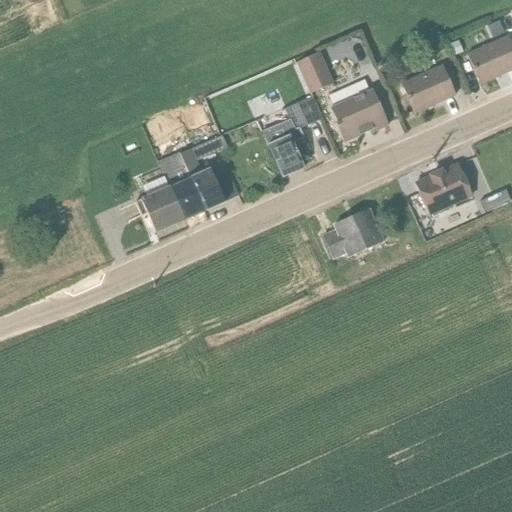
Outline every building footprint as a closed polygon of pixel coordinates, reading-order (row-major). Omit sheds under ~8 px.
[(480,84),(511,68),(511,49),(506,36),(467,54),(480,84)] [(319,52),(295,63),(310,94),(334,83),(319,52)] [(415,114),(455,95),(442,66),(401,84),(415,114)] [(334,123),(343,142),(369,131),(371,133),(388,124),(372,90),(329,108),(338,122),(334,123)] [(325,126),(310,100),(290,111),(305,137),(325,126)] [(204,211),(236,196),(226,174),(214,179),(209,169),(201,172),(196,161),(227,148),(222,136),(180,155),(204,211)] [(303,169),(289,136),(268,145),(282,178),(303,169)] [(180,155),(159,164),(170,188),(184,221),(204,211),(180,155)] [(415,185),(429,216),(431,215),(433,217),(447,211),(446,209),(471,197),(457,165),(442,173),(441,171),(429,176),(430,178),(415,185)] [(479,194),(492,188),(482,167),(469,173),(479,194)] [(170,188),(140,201),(154,233),(184,221),(170,188)] [(494,195),(500,207),(511,202),(505,190),(494,195)] [(383,243),(368,211),(333,226),(335,231),(323,236),(335,264),(339,261),(342,268),(372,255),(369,250),(383,243)]
